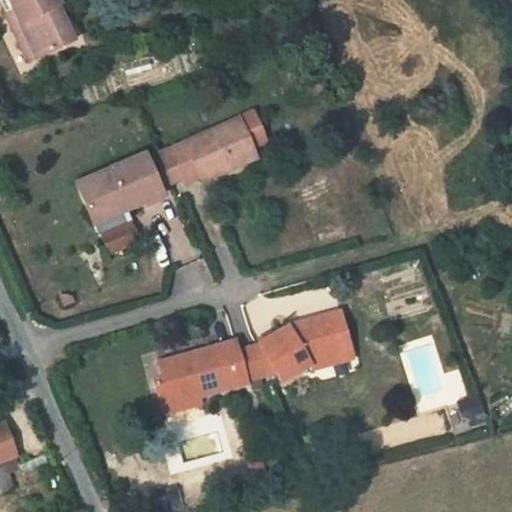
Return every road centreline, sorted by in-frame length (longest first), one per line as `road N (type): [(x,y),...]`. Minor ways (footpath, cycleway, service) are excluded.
road 1 (unknown): [(23,346),(378,252)]
road 2 (residential): [(96,511),(0,291)]
